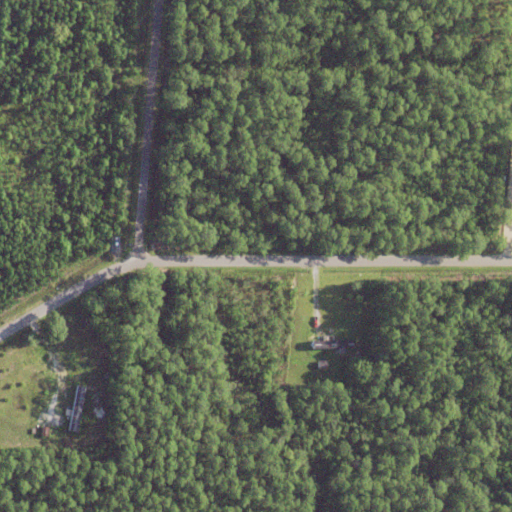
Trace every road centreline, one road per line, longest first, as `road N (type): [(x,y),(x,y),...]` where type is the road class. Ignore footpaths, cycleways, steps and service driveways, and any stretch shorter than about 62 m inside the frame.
road 1 (residential): [(136,259),(511,260)]
road 2 (residential): [(154,63),(511,63)]
road 3 (residential): [(136,259),(160,0)]
road 4 (residential): [(0,334),(136,259)]
